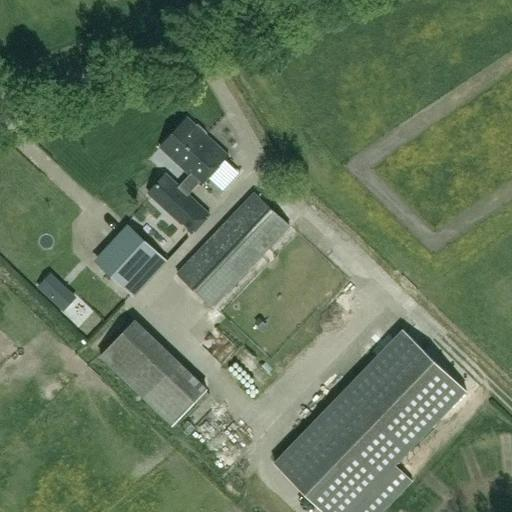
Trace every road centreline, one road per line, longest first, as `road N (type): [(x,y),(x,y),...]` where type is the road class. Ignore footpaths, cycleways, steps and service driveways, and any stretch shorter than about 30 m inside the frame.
road 1 (tertiary): [(0,115),(77,77),(169,53),(298,0)]
road 2 (unknown): [(190,44),(273,184),(347,249),(368,298)]
